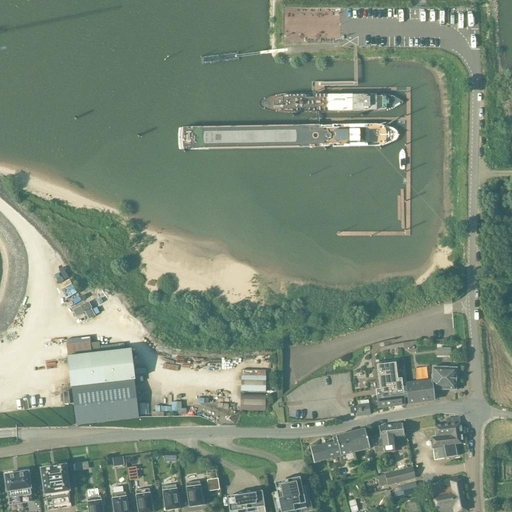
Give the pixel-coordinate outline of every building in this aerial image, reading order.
[(393,18),(405,18),(405,8),(392,8),(393,18)] [(403,113),(403,93),(392,93),(318,94),(253,95),(253,115),(403,113)] [(184,123),(184,145),(404,145),(404,123),(184,123)] [(66,299),(76,293),(69,280),(59,286),(66,299)] [(72,308),(87,302),(84,294),(69,301),(72,308)] [(88,302),(73,310),(76,316),(84,312),(89,319),(95,316),(91,309),(91,308),(88,302)] [(74,406),(76,425),(138,418),(134,381),(130,350),(91,355),(90,342),(67,345),(68,357),(72,388),(74,406)] [(436,347),(436,356),(450,356),(450,347),(436,347)] [(396,363),(376,366),(379,390),(375,390),(378,408),(405,405),(404,399),(404,394),(403,387),(399,387),(396,363)] [(407,394),(404,394),(404,399),(408,398),(409,404),(434,400),(431,389),(456,390),(456,368),(432,368),(432,381),(406,384),(407,394)] [(240,391),(265,392),(266,371),(241,371),(240,391)] [(240,412),(265,412),(265,396),(241,396),(240,412)] [(356,407),(358,416),(370,414),(369,405),(356,407)] [(450,446),(457,445),(463,444),(460,423),(459,417),(446,419),(446,425),(434,426),(436,437),(449,435),(450,446)] [(402,425),(378,427),(379,435),(370,437),(375,454),(385,451),(385,453),(394,452),(392,437),(404,436),(402,425)] [(349,434),(354,453),(369,449),(365,430),(349,434)] [(323,445),(327,460),(341,457),(341,456),(354,453),(349,434),(336,437),(333,438),(334,442),(323,445)] [(431,438),(434,461),(458,456),(457,445),(450,446),(449,435),(436,437),(431,438)] [(310,448),(314,464),(327,460),(323,445),(310,448)] [(50,468),(41,470),(47,511),(71,507),(65,466),(56,468),(56,467),(50,468)] [(136,466),(127,467),(128,480),(137,479),(136,466)] [(384,475),(387,486),(399,483),(415,478),(412,468),(384,475)] [(28,473),(5,476),(9,502),(23,500),(24,504),(32,502),(28,473)] [(431,492),(434,511),(453,511),(454,511),(453,511),(461,511),(467,511),(461,480),(457,480),(457,477),(441,481),(442,486),(447,485),(448,489),(431,492)] [(287,480),(294,511),(306,509),(300,478),(287,480)] [(274,483),(280,511),(291,511),(294,511),(287,480),(274,483)] [(203,506),(199,481),(186,484),(189,508),(203,506)] [(400,486),(403,497),(418,494),(415,483),(400,486)] [(179,510),(176,485),(162,487),(165,511),(179,510)] [(152,511),(149,489),(135,491),(138,511),(152,511)] [(128,511),(125,492),(111,494),(113,511),(128,511)] [(245,494),(247,511),(265,511),(262,492),(245,494)] [(227,497),(229,511),(247,511),(245,494),(227,497)] [(102,511),(101,496),(87,498),(88,511),(102,511)] [(404,504),(406,511),(419,511),(417,500),(404,504)]
